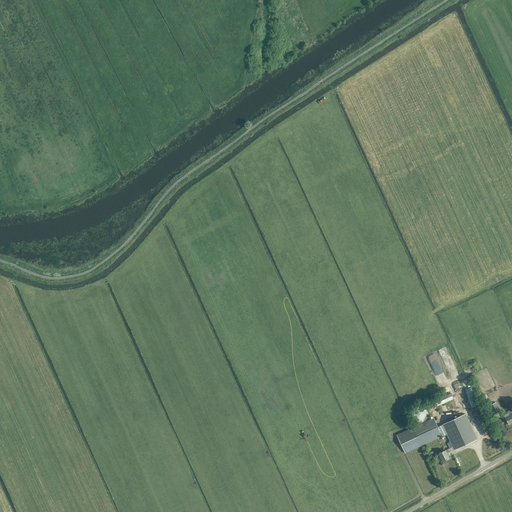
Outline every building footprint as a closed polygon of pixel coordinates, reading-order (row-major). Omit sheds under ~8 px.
[(435,401),(437,406),(453,399),(451,394),(450,392),(448,393),(448,395),(435,401)] [(489,406),(494,414),(501,411),(496,402),(489,406)] [(427,417),(428,415),(427,412),(426,410),(424,408),(422,407),(420,407),(417,407),(415,408),(414,410),(412,412),(412,415),(412,417),(414,419),(415,421),(417,422),(420,423),(422,422),(424,421),(426,419),(427,417)] [(434,418),(413,427),(397,435),(405,453),(442,436),(442,437),(446,434),(450,443),(448,444),(450,448),(445,450),(438,453),(442,462),(449,458),(447,453),(477,439),(465,414),(442,425),(438,427),(434,418)] [(491,435),(486,438),(489,445),(494,442),(491,435)]
